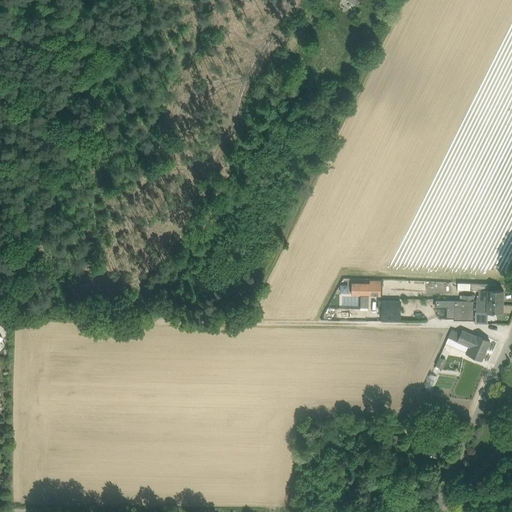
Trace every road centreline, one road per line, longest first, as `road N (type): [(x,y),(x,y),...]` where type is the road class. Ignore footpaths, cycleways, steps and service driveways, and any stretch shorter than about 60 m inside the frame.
road 1 (track): [(0,311),(474,326),(509,340)]
road 2 (track): [(158,321),(290,45)]
road 3 (unclassified): [(437,511),(511,335)]
